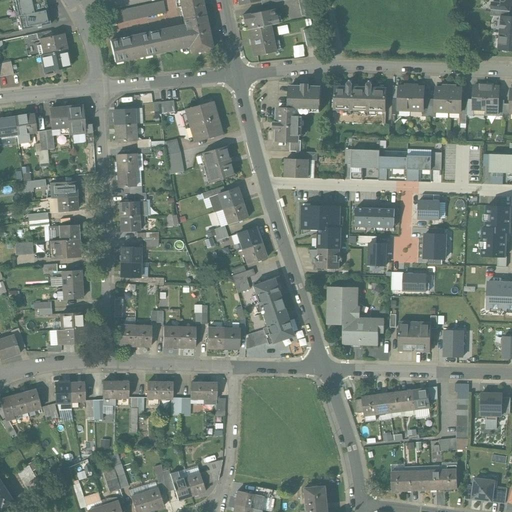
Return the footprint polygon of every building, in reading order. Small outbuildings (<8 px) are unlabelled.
[(18,17),(47,11),(45,0),(14,0),(18,17)] [(213,50),(201,0),(179,0),(185,26),(169,29),(174,51),(189,47),(191,54),(213,50)] [(310,0),(297,0),(301,17),(313,14),(310,0)] [(166,14),(163,2),(104,15),(107,26),(166,14)] [(509,12),(510,7),(501,6),(501,5),(492,4),(491,11),(509,12)] [(247,24),(249,30),(269,26),(278,24),(276,16),(275,17),(273,10),(242,16),(244,25),(247,24)] [(47,11),(18,17),(21,31),(50,25),(47,11)] [(502,18),(500,34),(511,34),(511,18),(509,18),(502,18)] [(275,53),(269,26),(249,30),(254,57),(275,53)] [(279,34),(289,33),(288,26),(278,26),(279,34)] [(316,28),(303,31),(306,48),(320,45),(316,28)] [(169,29),(111,42),(115,63),(174,51),(169,29)] [(41,39),(51,37),(50,31),(37,34),(38,41),(42,40),(41,39)] [(511,50),(511,34),(500,34),(499,50),(511,50)] [(51,37),(41,39),(42,40),(45,55),(66,50),(63,35),(51,37)] [(293,48),(295,58),(305,57),(303,46),(293,48)] [(45,73),(70,68),(66,50),(45,55),(41,56),(45,73)] [(11,62),(0,64),(0,77),(13,75),(11,62)] [(351,111),(352,88),(352,84),(347,84),(347,87),(335,87),(334,111),(351,111)] [(485,111),(486,85),(480,84),(480,86),(474,86),(473,100),(473,110),(474,110),(485,111)] [(320,113),(321,88),(309,87),(309,86),(302,85),(302,87),(290,87),(289,109),(301,110),(301,112),(320,113)] [(352,88),(351,111),(385,112),(386,89),(372,88),(372,85),(366,85),(366,88),(352,88)] [(486,85),(485,111),(485,115),(497,116),(497,111),(498,111),(498,101),(499,87),(493,87),(493,85),(486,85)] [(410,111),(411,87),(399,87),(399,99),(398,111),(399,111),(410,111)] [(411,87),(410,111),(422,112),(423,112),(424,100),(424,88),(411,87)] [(449,113),(450,89),(436,88),(435,100),(435,112),(436,112),(449,113)] [(450,89),(449,113),(460,113),(461,113),(461,103),(462,89),(450,89)] [(160,103),(161,114),(174,112),(173,101),(160,103)] [(185,110),(189,126),(217,118),(213,102),(185,110)] [(154,115),(161,114),(160,103),(153,103),(154,115)] [(84,126),(82,107),(66,108),(69,135),(84,134),(85,134),(84,126)] [(66,108),(50,110),(52,129),(59,128),(60,136),(69,135),(66,108)] [(114,110),(115,125),(135,124),(134,109),(114,110)] [(284,110),(277,110),(276,124),(274,123),(274,130),(276,130),(276,142),(290,142),(290,141),(298,141),(299,137),(302,137),(302,117),(299,117),(299,112),(301,112),(301,110),(289,109),(284,109),(284,110)] [(351,111),(334,111),(334,123),(351,124),(351,111)] [(351,111),(351,124),(385,125),(385,112),(351,111)] [(37,133),(34,115),(14,118),(17,135),(18,144),(30,143),(28,134),(37,133)] [(17,135),(14,118),(0,119),(0,137),(1,138),(1,140),(11,139),(11,136),(17,135)] [(222,134),(217,118),(189,126),(194,142),(222,134)] [(135,132),(135,124),(115,125),(116,142),(134,141),(134,132),(135,132)] [(38,132),(40,150),(47,150),(46,132),(38,132)] [(46,132),(47,150),(54,149),(52,132),(46,132)] [(137,141),(137,148),(149,148),(149,140),(137,141)] [(164,147),(166,156),(179,152),(176,140),(164,143),(164,147)] [(290,141),(290,142),(290,152),(297,152),(301,153),(301,141),(298,141),(290,141)] [(225,146),(202,153),(210,183),(234,176),(225,146)] [(379,152),(352,151),(351,164),(351,168),(363,169),(379,169),(379,157),(379,152)] [(166,156),(170,176),(184,172),(179,152),(166,156)] [(297,160),(308,160),(317,161),(317,153),(301,153),(297,152),(297,160)] [(431,157),(431,171),(441,171),(442,153),(431,153),(431,157)] [(118,163),(118,172),(134,171),(136,171),(136,161),(135,161),(135,154),(116,155),(117,163),(118,163)] [(511,155),(490,155),(489,163),(491,163),(491,164),(491,173),(508,174),(511,173),(511,155)] [(407,170),(419,171),(431,171),(431,157),(407,156),(407,158),(407,170)] [(379,169),(387,170),(407,170),(407,158),(379,157),(379,169)] [(286,178),(314,179),(314,164),(308,164),(308,160),(297,160),(286,160),(286,178)] [(363,169),(351,168),(351,180),(362,181),(363,169)] [(387,170),(379,169),(379,181),(387,182),(387,170)] [(419,171),(407,170),(407,182),(419,183),(419,171)] [(134,179),(134,171),(118,172),(119,188),(129,187),(132,187),(132,186),(132,179),(134,179)] [(31,188),(45,187),(44,180),(30,181),(30,182),(23,183),(24,193),(31,192),(31,188)] [(75,183),(48,186),(46,199),(58,198),(76,196),(75,183)] [(132,187),(129,187),(129,194),(135,194),(142,193),(141,186),(132,186),(132,187)] [(217,212),(223,209),(242,203),(237,188),(216,195),(211,197),(217,212)] [(204,199),(211,197),(216,195),(213,189),(202,194),(204,199)] [(138,202),(145,202),(146,202),(146,193),(142,193),(135,194),(136,202),(138,202)] [(59,212),(77,211),(76,196),(58,198),(59,212)] [(421,201),(419,201),(418,220),(439,220),(439,219),(445,219),(446,203),(439,203),(439,202),(421,201)] [(119,202),(120,217),(144,216),(146,216),(145,202),(138,202),(136,202),(119,202)] [(247,218),(242,203),(223,209),(228,225),(247,218)] [(340,208),(303,207),(302,229),(319,230),(318,249),(340,250),(340,238),(337,238),(338,230),(339,230),(340,208)] [(511,208),(487,207),(486,229),(483,229),(482,257),(497,257),(505,258),(506,237),(506,233),(510,233),(511,208)] [(355,227),(365,228),(365,209),(356,209),(355,227)] [(375,209),(365,209),(365,228),(374,228),(375,209)] [(374,228),(384,228),(385,209),(375,209),(374,228)] [(394,210),(385,209),(384,228),(394,229),(394,210)] [(32,215),(33,222),(48,220),(47,213),(32,215)] [(145,222),(144,216),(120,217),(121,232),(140,231),(139,224),(145,222)] [(33,222),(34,229),(49,227),(48,220),(33,222)] [(59,227),(60,241),(79,239),(78,225),(59,227)] [(213,230),(215,236),(225,232),(223,227),(213,230)] [(237,235),(242,250),(261,243),(255,228),(237,235)] [(215,236),(217,241),(227,238),(225,232),(215,236)] [(424,247),(445,248),(446,236),(425,235),(424,247)] [(79,243),(79,239),(60,241),(50,242),(51,259),(80,257),(80,252),(82,250),(81,245),(79,243)] [(33,243),(15,244),(16,257),(34,255),(33,243)] [(266,258),(261,243),(242,250),(247,265),(266,258)] [(386,245),(369,244),(368,266),(386,267),(386,245)] [(445,260),(445,248),(424,247),(424,259),(445,260)] [(121,248),(121,263),(140,263),(140,248),(121,248)] [(340,250),(318,249),(318,256),(314,259),(318,262),(318,269),(339,269),(340,263),(343,260),(340,256),(340,250)] [(505,258),(497,257),(497,267),(507,268),(507,258),(505,258)] [(139,278),(140,263),(121,263),(120,278),(139,278)] [(57,265),(43,266),(43,273),(57,272),(57,265)] [(232,269),(234,276),(244,272),(242,266),(232,269)] [(232,276),(237,294),(250,289),(248,283),(256,281),(252,269),(244,272),(234,276),(232,276)] [(62,272),(63,286),(82,285),(81,271),(62,272)] [(403,274),(392,273),(391,291),(403,291),(403,274)] [(426,276),(403,275),(403,291),(429,292),(429,284),(426,284),(426,276)] [(273,279),(252,286),(267,329),(271,341),(271,343),(292,335),(273,279)] [(511,283),(488,283),(487,306),(488,310),(511,310),(511,283)] [(83,299),(82,285),(63,286),(64,300),(83,299)] [(358,288),(329,288),(328,325),(343,326),(343,344),(378,345),(378,333),(384,333),(384,320),(360,319),(360,308),(357,308),(358,288)] [(122,300),(114,299),(114,318),(122,318),(122,300)] [(239,330),(239,337),(244,337),(244,336),(244,320),(241,309),(236,311),(238,322),(238,330),(239,330)] [(61,314),(62,330),(84,329),(83,313),(61,314)] [(431,323),(399,322),(398,352),(430,353),(431,330),(431,323)] [(134,347),(135,327),(118,326),(118,346),(134,347)] [(135,327),(134,347),(150,347),(150,327),(135,327)] [(178,348),(179,328),(163,328),(162,348),(178,348)] [(179,328),(178,348),(194,349),(195,329),(179,328)] [(11,332),(12,336),(13,336),(16,345),(23,343),(19,329),(11,332)] [(85,344),(84,329),(62,330),(57,330),(58,346),(85,344)] [(223,350),(223,329),(207,329),(206,349),(223,350)] [(223,329),(223,350),(238,350),(239,337),(239,330),(238,330),(223,329)] [(244,350),(271,341),(267,329),(244,336),(244,337),(244,350)] [(464,332),(444,331),(444,357),(463,358),(464,332)] [(0,361),(19,355),(16,345),(13,336),(12,336),(13,339),(0,343),(0,361)] [(511,337),(503,338),(503,359),(511,359),(511,337)] [(70,384),(71,402),(85,402),(84,383),(70,384)] [(115,398),(115,383),(103,383),(103,398),(115,398)] [(115,383),(115,398),(128,398),(128,383),(115,383)] [(159,399),(159,383),(147,383),(147,399),(159,399)] [(159,383),(159,399),(172,399),(172,383),(159,383)] [(71,402),(70,384),(56,384),(57,403),(71,402)] [(203,399),(204,384),(191,384),(191,397),(191,399),(203,399)] [(204,384),(203,399),(203,404),(215,405),(215,399),(216,399),(216,384),(204,384)] [(469,385),(455,384),(455,393),(458,393),(457,439),(468,440),(469,385)] [(437,389),(427,390),(428,398),(431,397),(431,401),(438,400),(437,389)] [(427,390),(413,392),(415,407),(416,410),(429,408),(428,398),(427,390)] [(22,394),(27,413),(41,409),(36,391),(22,394)] [(413,392),(400,393),(403,409),(415,407),(413,392)] [(400,393),(388,395),(390,410),(403,409),(400,393)] [(27,413),(22,394),(8,398),(13,416),(27,413)] [(502,395),(481,394),(481,416),(486,416),(486,421),(497,421),(497,417),(502,417),(502,416),(502,398),(502,395)] [(388,395),(376,396),(378,412),(390,410),(388,395)] [(362,400),(356,401),(357,413),(363,411),(364,416),(378,415),(378,412),(376,396),(362,398),(362,400)] [(191,397),(181,397),(181,409),(181,414),(190,414),(191,399),(191,397)] [(13,416),(8,398),(0,400),(0,402),(5,420),(14,417),(13,416)] [(511,398),(502,398),(502,416),(510,416),(511,398)] [(215,399),(215,405),(214,416),(224,416),(225,399),(216,399),(215,399)] [(54,405),(48,406),(52,420),(58,418),(54,405)] [(48,406),(42,408),(45,422),(52,420),(48,406)] [(7,419),(2,422),(10,437),(15,434),(7,419)] [(391,434),(383,435),(384,442),(393,441),(393,435),(391,436),(391,434)] [(457,439),(439,441),(439,446),(434,446),(434,453),(458,450),(457,439)] [(507,458),(493,456),(492,462),(506,465),(507,458)] [(211,471),(199,474),(203,486),(217,481),(219,472),(222,461),(209,465),(211,471)] [(27,467),(17,473),(32,500),(42,494),(27,467)] [(113,467),(102,470),(109,493),(128,487),(124,475),(116,478),(113,467)] [(158,483),(156,484),(159,495),(167,493),(164,483),(171,482),(169,470),(154,472),(158,483)] [(443,471),(443,473),(443,489),(457,489),(457,470),(443,471)] [(405,472),(391,473),(392,491),(406,491),(405,475),(405,472)] [(443,473),(430,474),(431,490),(443,489),(443,473)] [(199,474),(186,479),(191,496),(205,492),(203,486),(199,474)] [(417,474),(405,475),(406,491),(418,490),(417,474)] [(430,474),(417,474),(418,490),(431,490),(430,474)] [(186,479),(172,483),(178,501),(191,496),(186,479)] [(489,481),(474,479),(474,488),(472,499),(484,501),(492,502),(494,488),(489,481)] [(0,508),(1,509),(13,502),(0,482),(0,508)] [(150,492),(144,494),(150,511),(163,507),(159,495),(156,484),(148,486),(150,492)] [(256,487),(254,496),(265,498),(266,498),(268,490),(256,487)] [(327,511),(326,487),(307,488),(308,497),(306,497),(307,511),(327,511)] [(474,488),(466,487),(465,500),(472,500),(472,499),(474,488)] [(507,489),(494,488),(492,502),(492,503),(505,504),(507,489)] [(74,491),(80,509),(87,507),(80,489),(74,491)] [(237,492),(235,506),(262,511),(265,498),(254,496),(237,492)] [(144,494),(131,498),(135,511),(146,511),(150,511),(144,494)] [(120,511),(118,503),(102,507),(103,511),(120,511)]
